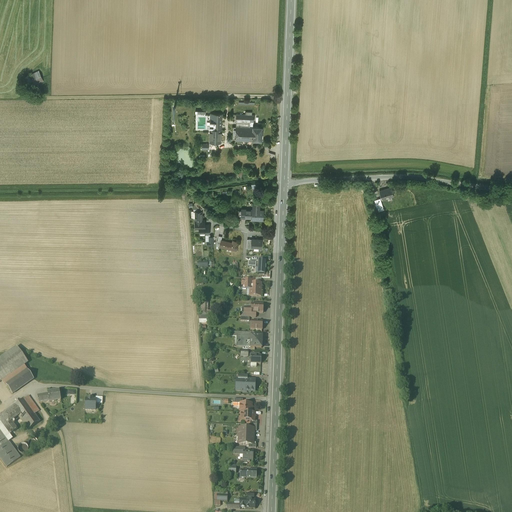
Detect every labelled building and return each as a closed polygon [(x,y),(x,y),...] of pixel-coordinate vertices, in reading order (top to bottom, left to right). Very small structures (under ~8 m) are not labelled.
[(36,85),(45,81),(40,70),(31,74),(36,85)] [(222,114),(211,114),(210,143),(217,143),(220,143),(222,114)] [(254,115),(236,114),(235,140),(252,140),(253,127),(253,122),(254,122),(254,115)] [(253,127),(252,140),(262,141),(262,127),(253,127)] [(391,188),(380,191),(383,199),(394,195),(391,188)] [(203,207),(197,200),(194,203),(200,210),(203,207)] [(252,210),(241,210),(241,218),(252,218),(252,210)] [(260,210),(252,210),(252,218),(262,219),(262,210),(260,210)] [(209,225),(204,225),(204,220),(202,220),(195,220),(195,229),(199,228),(200,234),(205,234),(205,233),(209,233),(209,225)] [(252,238),(251,248),(262,248),(262,239),(252,238)] [(221,240),(219,246),(236,250),(237,244),(237,241),(233,240),(232,243),(221,240)] [(246,281),(242,281),(242,290),(250,290),(250,284),(246,284),(246,281)] [(255,284),(250,283),(250,284),(250,290),(250,297),(261,297),(261,284),(255,284)] [(263,305),(251,304),(251,308),(251,313),(256,313),(263,314),(263,305)] [(251,308),(245,308),(244,310),(242,310),(241,310),(241,314),(240,318),(249,318),(256,318),(256,313),(251,313),(251,308)] [(207,316),(199,316),(199,324),(207,324),(207,316)] [(262,322),(251,321),(251,330),(262,330),(262,322)] [(262,337),(251,336),(251,338),(250,348),(261,348),(262,337)] [(240,338),(238,338),(238,347),(250,348),(251,338),(240,338)] [(17,347),(0,359),(0,382),(3,381),(24,366),(28,363),(17,347)] [(260,355),(251,354),(250,367),(256,367),(256,364),(261,364),(261,356),(260,356),(260,355)] [(24,366),(3,381),(6,385),(27,370),(24,366)] [(27,370),(6,385),(13,395),(34,380),(27,370)] [(247,380),(240,380),(240,390),(241,390),(241,393),(246,393),(246,392),(248,392),(250,393),(251,392),(253,392),(253,389),(255,389),(255,381),(247,380)] [(48,396),(38,397),(38,401),(39,404),(49,402),(49,403),(61,401),(59,392),(48,393),(48,396)] [(29,396),(12,408),(19,417),(28,430),(40,422),(35,415),(39,411),(29,396)] [(95,400),(86,399),(85,410),(95,411),(96,404),(96,400),(95,400)] [(243,404),(240,404),(240,408),(240,413),(241,413),(251,413),(252,404),(243,404)] [(19,417),(12,408),(5,413),(12,422),(19,417)] [(12,422),(5,413),(0,416),(0,421),(10,435),(18,430),(12,422)] [(251,413),(241,413),(241,414),(240,415),(241,416),(241,418),(244,418),(243,422),(245,422),(246,423),(248,422),(250,422),(254,422),(254,419),(253,418),(253,413),(251,413)] [(10,435),(0,421),(0,429),(9,442),(13,439),(10,435)] [(249,429),(239,428),(239,437),(253,437),(254,431),(254,429),(249,429)] [(0,429),(0,458),(9,470),(22,461),(9,442),(0,429)] [(253,437),(239,437),(239,445),(249,445),(253,445),(253,443),(253,437)] [(34,440),(33,440),(32,440),(31,440),(30,440),(29,441),(29,442),(28,443),(28,444),(28,445),(29,446),(30,447),(31,448),(32,448),(33,448),(34,448),(35,447),(36,446),(36,445),(36,444),(37,444),(36,443),(36,442),(36,441),(35,441),(35,440),(34,440)] [(25,444),(23,444),(21,444),(20,445),(19,446),(19,447),(18,448),(18,449),(18,450),(18,451),(19,452),(19,453),(20,453),(21,454),(22,454),(23,455),(24,454),(25,454),(26,454),(26,453),(27,453),(28,452),(28,451),(28,450),(28,449),(28,448),(28,447),(27,446),(26,445),(25,445),(25,444)] [(244,452),(243,452),(243,455),(243,463),(243,465),(247,465),(247,463),(250,464),(250,463),(253,463),(253,452),(244,452)] [(238,466),(229,466),(229,474),(235,474),(236,466),(237,466),(238,466)] [(256,471),(247,470),(247,471),(247,478),(247,479),(256,479),(256,471)] [(255,500),(240,500),(240,504),(240,508),(255,509),(255,500)]
